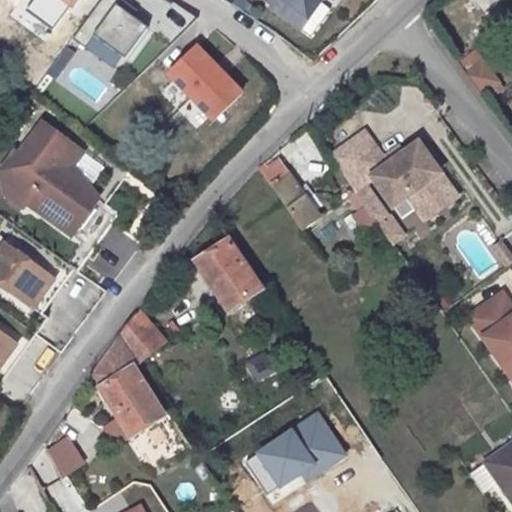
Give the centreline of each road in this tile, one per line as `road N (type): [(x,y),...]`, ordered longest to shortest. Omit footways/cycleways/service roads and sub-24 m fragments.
road 1 (residential): [(0,477),(206,196),(390,19)]
road 2 (residential): [(511,177),(390,19)]
